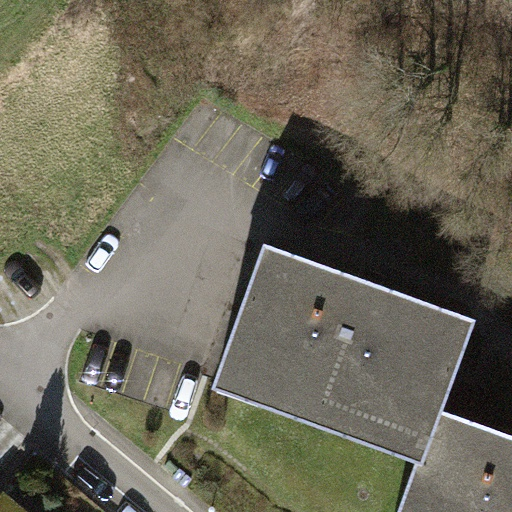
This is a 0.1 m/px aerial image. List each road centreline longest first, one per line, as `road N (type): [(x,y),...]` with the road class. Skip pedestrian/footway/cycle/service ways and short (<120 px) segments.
road 1 (unknown): [(0,373),(129,249),(179,229),(241,226),(370,252),(445,280),(511,349)]
road 2 (residential): [(0,373),(164,511)]
